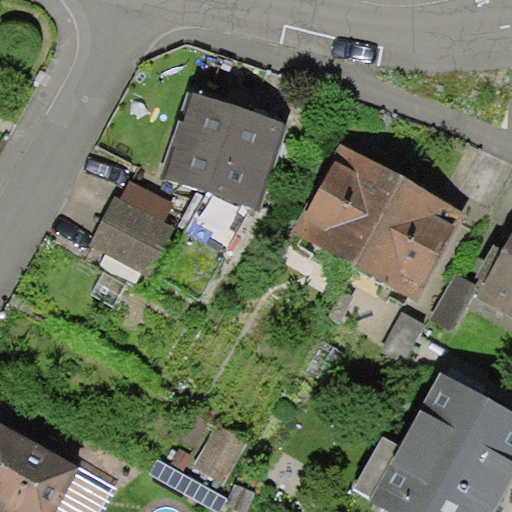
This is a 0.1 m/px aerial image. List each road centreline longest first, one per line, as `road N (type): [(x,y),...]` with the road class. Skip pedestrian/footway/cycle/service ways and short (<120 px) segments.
road 1 (residential): [(221,0),(438,39),(511,32)]
road 2 (residential): [(129,0),(0,234)]
